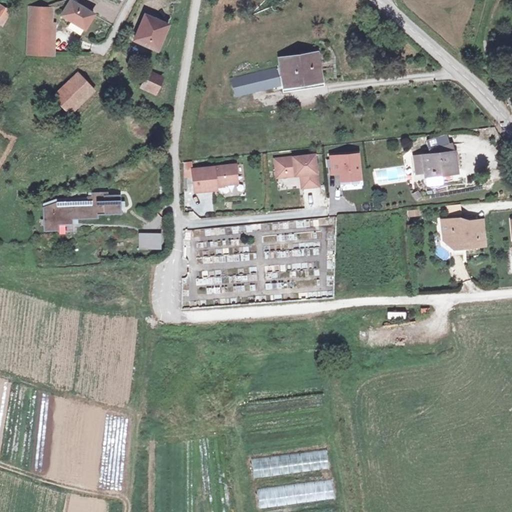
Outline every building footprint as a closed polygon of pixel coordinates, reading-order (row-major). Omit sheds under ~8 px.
[(69,27),(82,34),(94,13),(72,1),(64,15),(72,19),(69,27)] [(0,10),(0,22),(3,24),(11,12),(3,6),(0,10)] [(29,52),(51,53),(53,8),(32,7),(29,52)] [(160,49),(171,23),(148,13),(137,39),(160,49)] [(284,70),(287,90),(320,84),(316,58),(282,63),(284,70)] [(284,91),(287,90),(284,70),(233,83),(237,98),(283,87),(284,91)] [(154,92),(161,77),(151,71),(143,87),(154,92)] [(90,93),(95,88),(80,72),(75,77),(90,93)] [(71,112),(90,93),(75,77),(55,95),(71,112)] [(442,149),(442,156),(457,155),(456,146),(442,149)] [(435,157),(426,158),(428,175),(444,173),(444,178),(460,176),(458,155),(457,155),(442,156),(442,149),(434,151),(435,157)] [(362,181),(362,173),(360,156),(333,159),(335,176),(342,175),(343,183),(362,181)] [(316,157),(276,162),(277,177),(296,175),(296,178),(302,177),(303,191),(319,189),(316,157)] [(428,175),(426,158),(418,158),(420,176),(428,175)] [(193,172),(195,194),(217,192),(217,188),(238,186),(236,167),(193,172)] [(43,206),(44,230),(58,229),(58,223),(72,223),(72,218),(98,217),(98,213),(121,213),(120,194),(108,195),(108,191),(92,192),(92,195),(88,195),(88,200),(57,201),(43,206)] [(409,219),(420,216),(419,209),(407,212),(409,219)] [(460,250),(476,248),(474,223),(453,225),(452,221),(438,222),(441,243),(447,247),(460,246),(460,250)] [(474,223),(476,248),(482,247),(479,223),(474,223)] [(153,233),(145,233),(145,248),(153,248),(153,233)]
